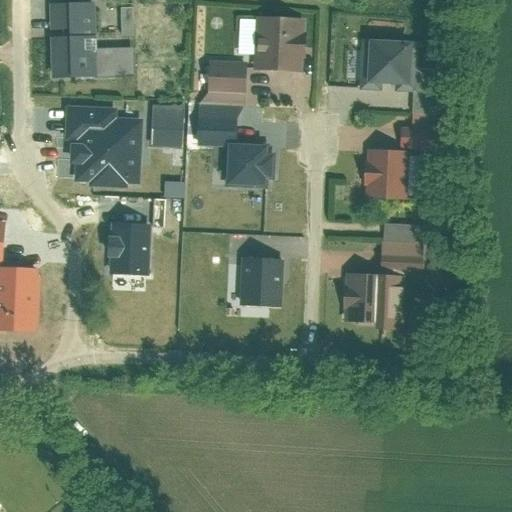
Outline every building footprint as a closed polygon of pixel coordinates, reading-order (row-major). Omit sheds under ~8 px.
[(96,1),(49,2),(50,76),(134,75),(134,48),(96,49),(96,1)] [(134,7),(121,7),(121,35),(134,35),(134,7)] [(304,16),(255,14),(253,67),(302,69),(304,16)] [(417,48),(366,46),(364,91),(415,93),(416,69),(417,48)] [(245,62),(202,60),(200,101),(243,103),(245,62)] [(416,69),(415,93),(414,108),(437,109),(438,69),(416,69)] [(183,110),(150,108),(148,152),(181,153),(183,110)] [(123,111),(69,110),(68,142),(77,142),(76,183),(139,185),(141,124),(123,123),(123,111)] [(437,129),(398,128),(398,150),(422,151),(437,152),(437,129)] [(200,132),(199,146),(231,148),(228,191),(270,193),(272,148),(246,146),(246,135),(200,132)] [(398,150),(364,149),(363,199),(405,200),(405,196),(421,196),(422,151),(398,150)] [(449,218),(431,217),(431,226),(430,243),(428,280),(446,281),(449,218)] [(381,223),(381,241),(423,243),(430,243),(431,226),(381,223)] [(150,228),(112,228),(112,250),(103,250),(103,267),(110,267),(110,281),(150,281),(150,228)] [(423,243),(381,241),(380,274),(405,275),(422,275),(423,243)] [(287,253),(238,252),(236,310),(285,312),(287,253)] [(43,274),(4,272),(1,338),(41,339),(43,274)] [(380,274),(345,272),(343,324),(402,327),(405,275),(380,274)]
